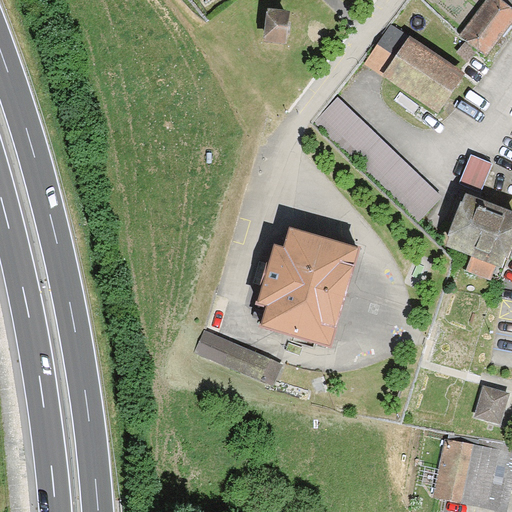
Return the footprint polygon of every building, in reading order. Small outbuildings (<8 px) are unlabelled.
[(484,0),(418,0),(459,39),(484,0)] [(511,20),(511,10),(496,0),(485,0),(459,39),(486,58),(511,20)] [(283,41),(285,9),(264,8),(263,40),(283,41)] [(468,83),(393,24),(364,66),(439,121),(468,83)] [(474,150),(461,178),(482,188),(495,160),(474,150)] [(511,233),(511,208),(461,194),(445,248),(503,264),(511,233)] [(261,326),(330,346),(358,248),(290,229),(285,248),(274,245),(257,303),(267,305),(261,326)] [(284,365),(208,332),(198,354),(275,387),(284,365)] [(510,394),(483,386),(474,418),(501,426),(507,404),(510,394)] [(477,445),(445,439),(434,497),(506,511),(511,483),(511,445),(478,438),(477,445)]
